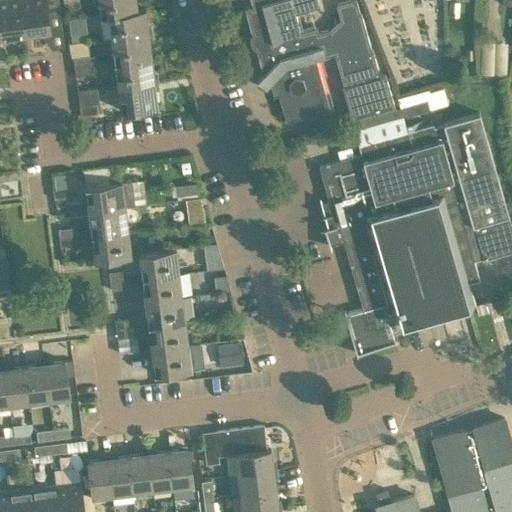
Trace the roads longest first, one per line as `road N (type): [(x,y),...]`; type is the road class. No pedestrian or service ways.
road 1 (residential): [(224,137),(58,159),(47,92),(63,80),(60,58)]
road 2 (residential): [(293,391),(106,416),(93,331)]
road 3 (residential): [(293,391),(224,137)]
road 4 (residential): [(293,391),(434,352),(457,377)]
road 5 (residential): [(304,432),(457,377)]
